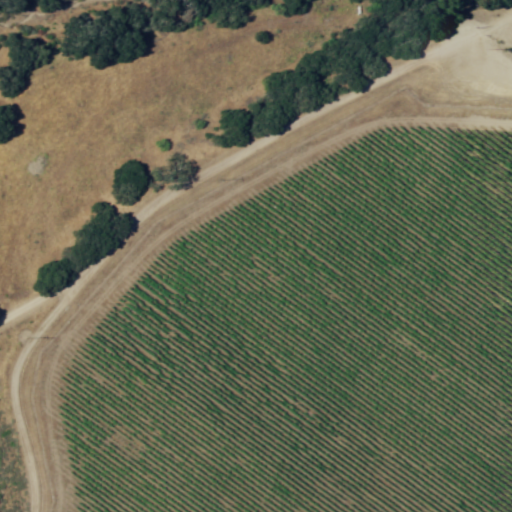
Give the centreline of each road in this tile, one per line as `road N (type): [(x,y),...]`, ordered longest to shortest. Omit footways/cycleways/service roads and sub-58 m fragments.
road 1 (track): [(0,356),(263,144),(511,17)]
road 2 (track): [(27,511),(15,351)]
